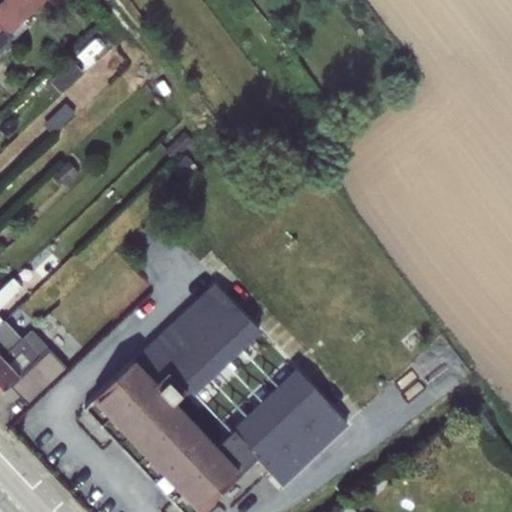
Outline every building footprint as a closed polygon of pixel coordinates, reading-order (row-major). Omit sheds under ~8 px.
[(2,0),(0,2),(0,24),(10,34),(45,0),(2,0)] [(0,27),(0,48),(11,38),(0,27)] [(71,59),(48,81),(60,94),(83,72),(71,59)] [(129,65),(118,77),(131,89),(142,77),(129,65)] [(41,125),(52,136),(75,113),(65,103),(41,125)] [(163,151),(172,159),(191,141),(183,133),(163,151)] [(184,155),(170,168),(183,182),(196,168),(184,155)] [(66,162),(53,174),(64,185),(77,173),(66,162)] [(0,289),(0,324),(2,322),(0,319),(0,306),(20,288),(12,279),(0,289)] [(214,287),(94,401),(199,511),(255,459),(279,485),(343,424),(214,287)] [(2,322),(0,324),(0,358),(21,339),(4,320),(2,322)] [(21,339),(0,358),(0,393),(8,385),(26,404),(65,368),(47,349),(49,347),(32,328),(21,339)]
